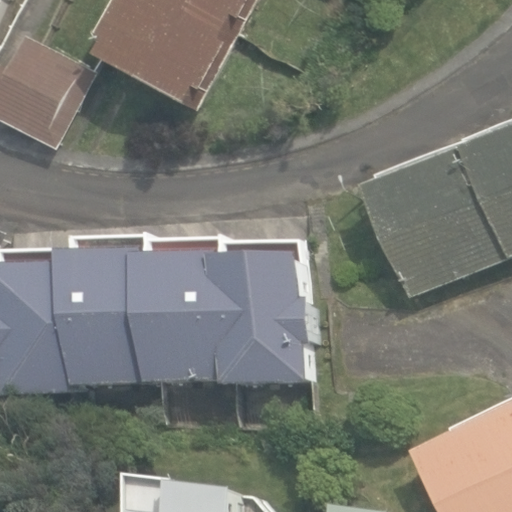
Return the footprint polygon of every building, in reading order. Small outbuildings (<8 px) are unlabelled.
[(0,0),(0,58),(27,0),(0,0)] [(109,61),(199,111),(208,94),(216,98),(242,50),(234,45),(248,20),(255,25),(268,0),(142,0),(140,4),(134,1),(111,42),(118,45),(109,61)] [(0,118),(65,153),(106,75),(41,41),(23,75),(14,70),(0,96),(0,118)] [(511,138),(379,192),(422,300),(511,264),(511,138)] [(0,282),(16,236),(0,230),(0,282)] [(319,310),(318,263),(241,265),(241,266),(164,268),(164,262),(95,264),(95,280),(17,282),(20,392),(79,391),(79,402),(256,397),(256,401),(326,400),(326,390),(334,390),(332,309),(319,310)] [(511,511),(511,410),(425,451),(453,511),(511,511)] [(255,511),(257,502),(189,494),(187,511),(255,511)]
